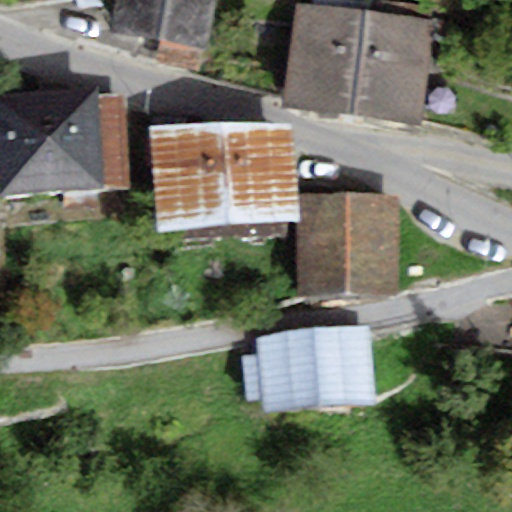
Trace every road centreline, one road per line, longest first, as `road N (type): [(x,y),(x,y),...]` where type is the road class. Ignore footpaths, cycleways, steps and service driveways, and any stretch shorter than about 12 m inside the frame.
road 1 (unclassified): [(511,285),(421,308),(121,356),(0,363)]
road 2 (unclassified): [(297,132),(0,39)]
road 3 (unclassified): [(511,232),(297,132)]
road 4 (unclassified): [(297,132),(511,171)]
